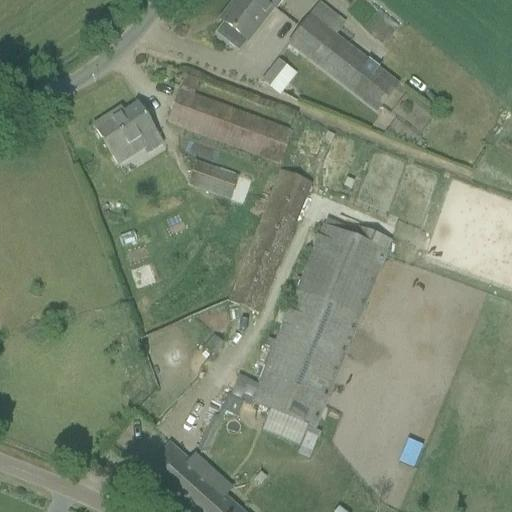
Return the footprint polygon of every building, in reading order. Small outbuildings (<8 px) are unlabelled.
[(222,25),(214,35),(237,54),(245,43),(243,41),(270,8),(274,12),(275,11),(260,0),(235,0),(233,3),(236,6),(222,25)] [(260,0),(275,11),(283,0),(260,0)] [(282,44),(294,27),(277,14),(264,31),(282,44)] [(287,46),(375,115),(397,87),(309,18),(287,46)] [(256,81),(263,87),(281,68),(274,62),(256,81)] [(282,65),(267,89),(279,97),(294,73),(282,65)] [(166,124),(277,166),(289,135),(178,93),(166,124)] [(92,128),(116,166),(144,149),(147,155),(161,146),(136,106),(116,119),(113,114),(92,128)] [(185,188),(227,202),(235,178),(194,164),(185,188)] [(228,304),(257,316),(310,186),(281,174),(228,304)] [(323,228),(320,227),(249,405),(315,432),(387,254),(386,253),(390,243),(356,229),(355,233),(326,221),(323,228)] [(140,478),(178,511),(180,511),(181,511),(182,511),(237,511),(212,490),(219,482),(193,458),(187,464),(168,447),(140,478)]
